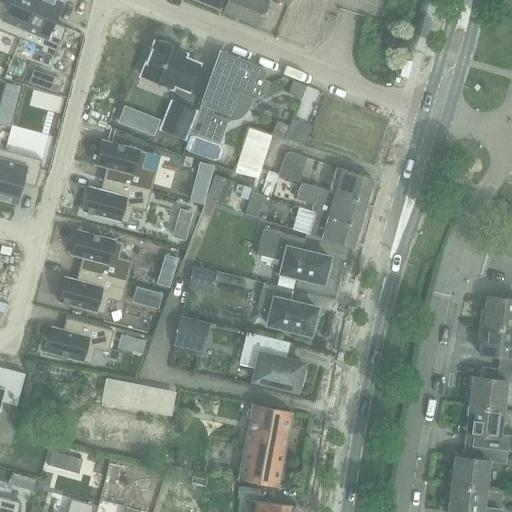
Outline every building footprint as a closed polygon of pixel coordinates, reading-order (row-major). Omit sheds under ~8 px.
[(0,0),(0,30),(20,39),(36,0),(10,0),(8,4),(0,0)] [(54,0),(36,0),(20,39),(41,47),(39,51),(54,57),(66,28),(53,23),(61,3),(54,0)] [(196,0),(219,9),(222,0),(196,0)] [(227,0),(223,11),(257,25),(267,0),(273,0),(288,6),(290,0),(227,0)] [(188,91),(197,67),(198,65),(183,59),(185,55),(170,49),(171,47),(165,42),(158,41),(157,44),(154,43),(141,76),(171,89),(173,85),(188,91)] [(201,103),(190,133),(219,144),(238,91),(253,97),(254,95),(259,97),(263,94),(268,82),(260,78),(264,69),(219,51),(218,53),(219,53),(211,73),(200,103),(201,103)] [(46,76),(42,88),(56,93),(60,81),(46,76)] [(171,103),(161,130),(184,139),(195,113),(171,103)] [(271,138),(248,130),(236,163),(259,171),(271,138)] [(105,134),(98,159),(109,161),(106,173),(153,185),(158,165),(137,159),(141,143),(105,134)] [(5,150),(0,168),(0,200),(15,204),(21,183),(34,187),(42,160),(5,150)] [(299,183),(307,158),(290,153),(285,155),(278,176),(299,183)] [(198,163),(195,174),(209,178),(212,167),(198,163)] [(335,168),(328,190),(366,202),(373,180),(335,168)] [(268,171),(261,195),(270,197),(277,174),(268,171)] [(92,182),(85,206),(121,216),(126,200),(147,206),(153,185),(106,173),(103,184),(92,182)] [(225,179),(217,202),(225,205),(233,182),(225,179)] [(327,217),(358,227),(366,202),(328,190),(300,182),(295,199),(314,205),(311,212),(327,217)] [(191,191),(188,202),(202,206),(205,195),(191,191)] [(327,217),(311,212),(294,207),(289,223),(322,233),(320,239),(351,249),(358,227),(327,217)] [(180,210),(178,219),(189,222),(192,213),(180,210)] [(327,264),(329,258),(301,252),(304,240),(262,229),(256,255),(282,262),(279,274),(322,285),(324,279),(327,279),(331,265),(327,264)] [(79,231),(72,256),(83,259),(80,270),(126,283),(132,262),(111,256),(115,241),(79,231)] [(166,255),(161,272),(172,275),(177,259),(166,255)] [(217,273),(194,266),(188,287),(211,294),(217,273)] [(66,279),(59,304),(95,313),(100,298),(121,303),(126,283),(80,270),(77,282),(66,279)] [(291,290),(264,284),(258,310),(269,313),(266,326),(309,336),(311,329),(314,330),(318,316),(314,315),(316,309),(288,302),(291,290)] [(153,291),(149,306),(158,308),(162,293),(153,291)] [(511,330),(511,302),(485,299),(482,326),(511,330)] [(204,337),(207,323),(180,317),(177,331),(204,337)] [(52,327),(45,351),(90,363),(94,349),(107,352),(113,331),(65,318),(62,330),(52,327)] [(511,330),(482,326),(478,355),(499,357),(498,369),(511,370),(511,330)] [(279,341),(246,333),(239,363),(255,368),(252,381),(296,392),(297,385),(301,386),(305,372),(301,371),(302,364),(275,358),(279,341)] [(136,339),(133,351),(141,353),(144,341),(136,339)] [(38,364),(36,371),(46,374),(48,367),(38,364)] [(0,402),(0,401),(16,405),(24,374),(0,367),(0,402)] [(511,383),(511,370),(498,369),(496,381),(471,378),(467,406),(504,411),(508,383),(511,383)] [(120,383),(117,405),(139,408),(142,386),(120,383)] [(238,480),(257,484),(277,487),(291,412),(252,405),(238,480)] [(504,411),(467,406),(464,435),(480,437),(479,449),(507,452),(508,440),(501,439),(504,411)] [(451,486),(486,490),(490,462),(505,464),(507,452),(479,449),(477,461),(454,458),(451,486)] [(51,451),(47,465),(59,469),(63,454),(51,451)] [(25,477),(22,489),(31,492),(34,480),(25,477)] [(484,509),(486,490),(451,486),(447,511),(500,511),(501,511),(484,509)] [(295,511),(296,506),(269,503),(269,504),(259,503),(260,489),(238,487),(237,500),(240,500),(238,511),(295,511)] [(0,511),(17,511),(20,502),(0,496),(0,511)] [(90,511),(93,504),(69,498),(65,511),(90,511)]
